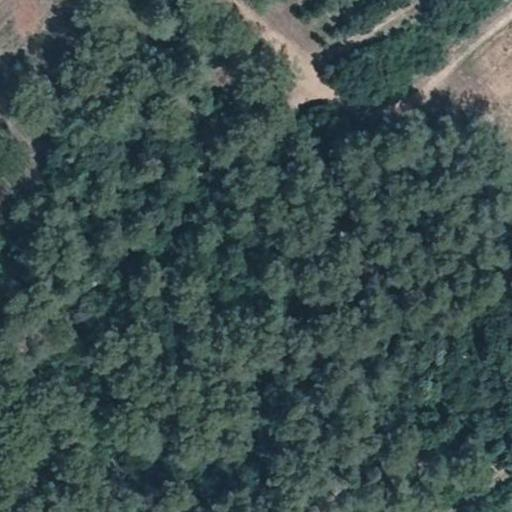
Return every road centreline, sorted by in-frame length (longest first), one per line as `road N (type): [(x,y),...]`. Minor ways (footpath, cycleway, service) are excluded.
road 1 (track): [(391,467),(427,429),(433,358),(400,317),(354,282),(335,239),(336,185),(400,91),(511,7)]
road 2 (track): [(276,511),(391,467),(511,455)]
